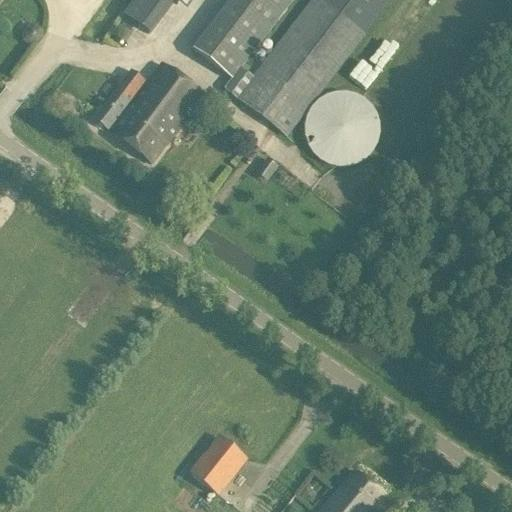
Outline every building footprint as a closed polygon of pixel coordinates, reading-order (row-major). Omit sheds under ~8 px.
[(134,0),(123,16),(149,35),(173,2),(177,5),(180,0),(134,0)] [(231,0),(193,51),(232,81),(225,90),(238,100),(286,137),(390,0),(339,0),(334,7),(324,0),(313,0),(253,80),(240,70),(292,1),(290,0),(231,0)] [(151,165),(202,96),(161,66),(110,134),(151,165)] [(93,122),(107,133),(142,87),(128,76),(93,122)] [(309,151),(311,154),(313,157),(315,159),(318,161),(321,163),(324,165),(327,166),(330,168),(333,168),(336,169),(340,169),(343,169),(346,169),(349,169),(353,168),(356,167),(359,165),(362,164),(365,162),(367,160),(370,157),(372,155),(374,152),(375,149),(377,146),(378,143),(379,140),(379,137),(380,133),(380,130),(380,127),(379,123),(378,120),(377,117),(376,114),(374,111),(372,108),(370,106),(368,103),(365,101),(363,99),(360,98),(357,96),(354,95),(350,94),(347,93),(344,93),(340,93),(337,93),(334,94),(331,95),(327,96),(324,97),(321,99),(319,101),(316,103),(314,105),(312,108),(310,110),(308,113),(306,116),(305,119),(304,123),(304,126),(303,129),(303,132),(304,136),(304,139),(305,142),(306,145),(308,149),(309,151)] [(257,173),(267,181),(276,168),(267,161),(257,173)] [(218,438),(190,474),(217,496),(244,459),(218,438)] [(320,511),(374,511),(386,498),(354,472),(320,511)]
